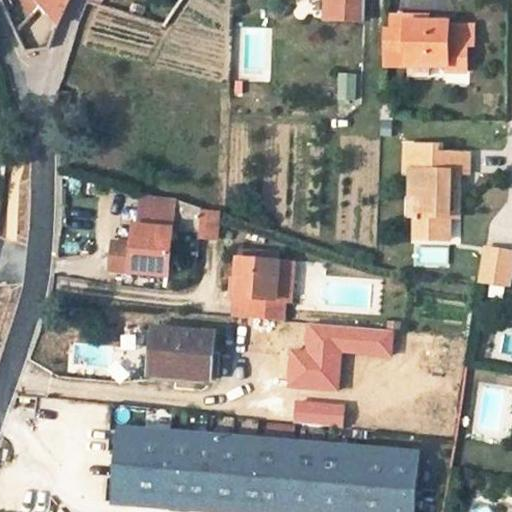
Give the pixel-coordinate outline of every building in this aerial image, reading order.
[(38,0),(22,0),(32,17),(42,5),(38,0)] [(69,0),(38,0),(42,5),(48,13),(59,25),(69,0)] [(324,0),(324,24),(360,25),(361,0),(324,0)] [(379,35),(378,67),(436,66),(436,76),(460,77),(461,51),(443,51),(443,31),(402,30),(402,36),(379,35)] [(336,73),(336,101),(356,101),(356,73),(336,73)] [(60,91),(58,103),(72,105),(73,93),(60,91)] [(58,105),(56,125),(80,128),(82,106),(72,105),(58,103),(58,105)] [(417,215),(416,238),(443,238),(443,215),(450,215),(450,190),(461,191),(461,172),(469,172),(469,154),(438,153),(438,146),(407,145),(406,171),(412,171),(412,199),(421,202),(420,215),(417,215)] [(461,191),(450,190),(450,215),(460,216),(461,191)] [(142,197),(140,226),(174,230),(177,200),(142,197)] [(421,202),(412,199),(412,215),(417,215),(420,215),(421,202)] [(177,200),(174,230),(200,233),(200,238),(218,239),(220,212),(202,210),(202,208),(179,200),(177,200)] [(170,276),(174,230),(140,226),(137,226),(135,245),(115,243),(113,271),(170,276)] [(511,252),(486,248),(481,283),(510,287),(511,270),(511,252)] [(240,250),(239,259),(265,261),(266,252),(240,250)] [(284,321),(285,299),(277,299),(280,261),(280,253),(266,252),(265,261),(239,259),(238,278),(232,278),(230,296),(236,297),(235,317),(284,321)] [(280,261),(277,299),(285,299),(293,300),(295,263),(280,261)] [(157,328),(153,375),(208,381),(213,333),(157,328)] [(511,386),(478,382),(470,438),(510,443),(511,427),(511,386)] [(375,414),(343,411),(342,429),(374,432),(375,414)] [(416,511),(420,454),(118,429),(113,502),(249,511),(416,511)]
